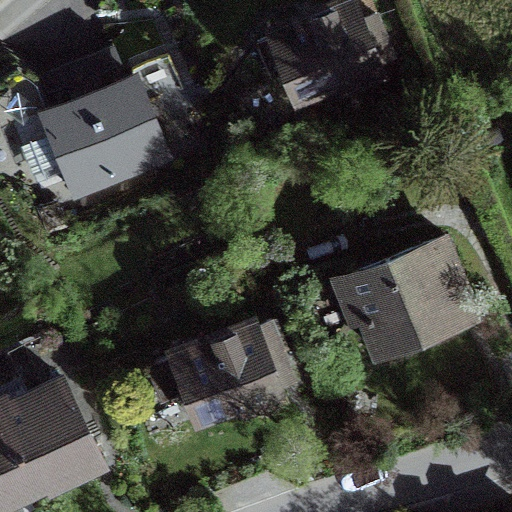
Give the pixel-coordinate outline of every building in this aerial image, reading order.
[(361,17),(354,0),(342,0),(272,28),(274,32),(256,39),(269,71),(285,64),(296,91),(341,74),(344,81),(381,66),(371,41),(386,35),(377,11),(361,17)] [(112,44),(42,71),(56,106),(126,78),(112,44)] [(168,153),(137,74),(126,78),(56,106),(44,110),(75,190),(168,153)] [(476,313),(445,233),(350,269),(366,311),(363,312),(378,350),(476,313)] [(262,339),(254,319),(172,349),(175,356),(158,363),(153,375),(160,393),(185,384),(196,414),(241,398),(243,404),(280,390),(270,364),(285,359),(276,334),(262,339)] [(102,460),(61,377),(6,404),(1,395),(0,395),(0,501),(48,478),(52,485),(102,460)]
